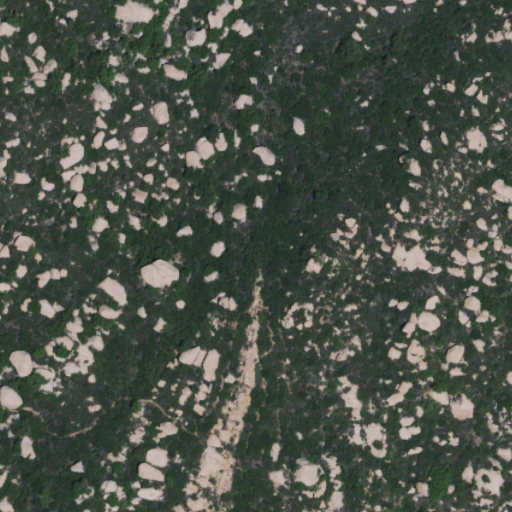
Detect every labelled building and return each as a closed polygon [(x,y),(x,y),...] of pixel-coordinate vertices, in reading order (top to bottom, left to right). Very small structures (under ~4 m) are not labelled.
[(219,10),(206,11),(208,30),(221,28),(219,10)] [(230,25),(241,39),(251,32),(239,17),(230,25)] [(196,46),(199,33),(189,31),(186,44),(196,46)] [(184,152),(187,170),(202,167),(200,158),(212,155),(208,136),(193,139),(195,149),(184,152)] [(17,250),(30,250),(30,237),(17,237),(17,250)] [(177,277),(167,256),(138,269),(148,291),(177,277)] [(445,359),(458,363),(463,347),(450,343),(445,359)] [(21,399),(4,385),(0,389),(0,401),(11,411),(21,399)]
